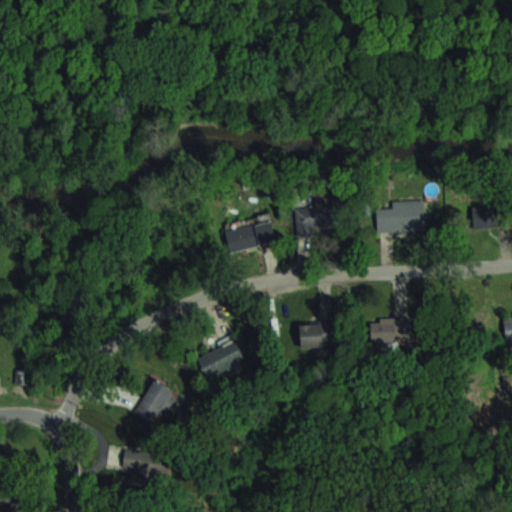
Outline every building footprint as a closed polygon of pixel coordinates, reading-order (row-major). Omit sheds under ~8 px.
[(497,228),(497,199),(472,199),(472,228),(497,228)] [(425,200),(392,201),(392,208),(376,209),(376,232),(425,231),(425,200)] [(297,208),(297,231),(335,231),(335,208),(297,208)] [(278,242),(274,219),(224,228),(229,251),(278,242)] [(511,313),(503,314),(505,344),(511,343),(511,313)] [(370,342),(395,342),(395,318),(370,318),(370,342)] [(300,346),(332,345),(332,323),(299,324),(300,346)] [(208,381),(246,361),(235,340),(197,360),(208,381)] [(134,412),(157,425),(176,392),(154,379),(134,412)] [(125,487),(169,488),(169,454),(126,453),(125,487)]
